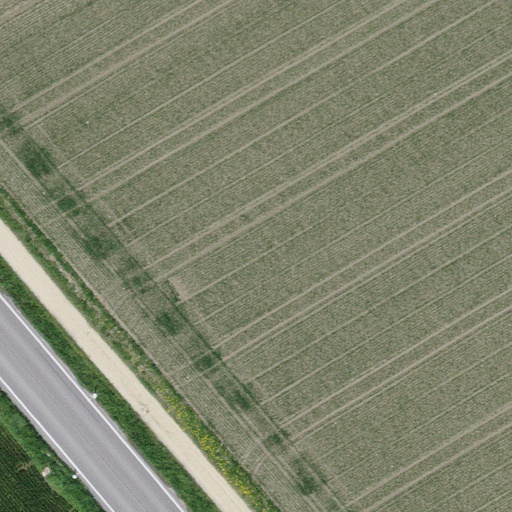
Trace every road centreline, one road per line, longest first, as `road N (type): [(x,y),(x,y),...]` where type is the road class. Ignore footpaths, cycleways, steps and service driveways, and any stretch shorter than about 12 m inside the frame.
road 1 (track): [(231,511),(0,243)]
road 2 (secondary): [(146,511),(0,339)]
